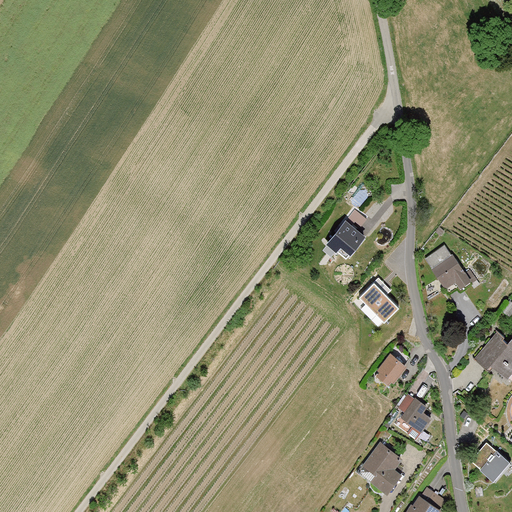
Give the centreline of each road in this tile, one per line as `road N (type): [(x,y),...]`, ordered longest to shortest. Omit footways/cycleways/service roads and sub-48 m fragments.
road 1 (track): [(80,511),(397,99)]
road 2 (residential): [(463,511),(444,381),(417,318),(397,99)]
